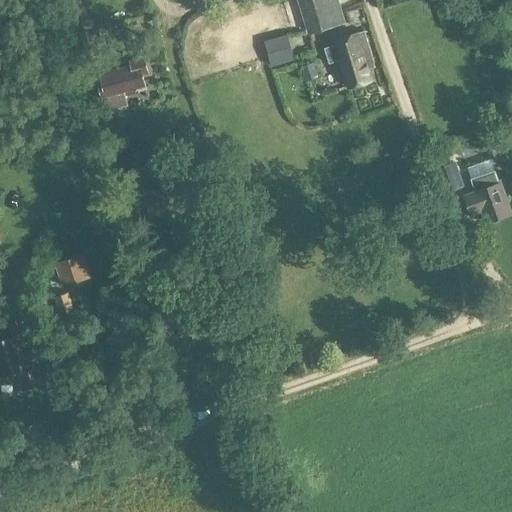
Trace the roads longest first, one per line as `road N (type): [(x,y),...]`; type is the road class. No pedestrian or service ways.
road 1 (unclassified): [(0,493),(478,321)]
road 2 (unclassified): [(478,321),(368,0)]
